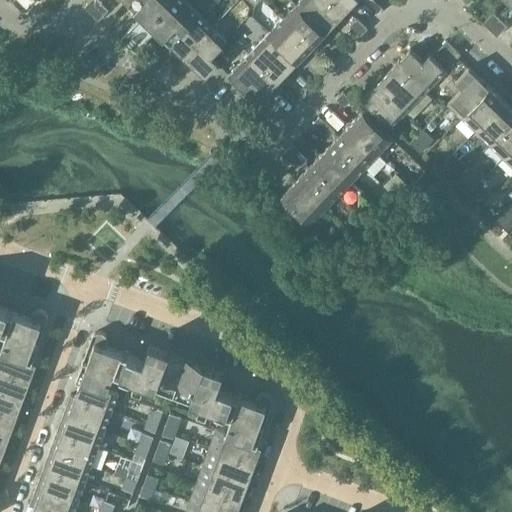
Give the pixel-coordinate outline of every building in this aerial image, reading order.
[(91,0),(85,7),(92,14),(102,3),(98,0),(91,0)] [(136,52),(157,31),(164,37),(176,23),(183,30),(199,14),(184,0),(145,0),(136,10),(142,16),(121,38),(136,52)] [(125,0),(136,10),(145,0),(125,0)] [(331,0),(300,0),(296,5),(312,21),(319,14),(331,27),(345,13),(331,0)] [(331,0),(345,13),(357,0),(331,0)] [(92,14),(99,21),(109,10),(102,3),(92,14)] [(296,5),(282,19),(312,47),(331,27),(319,14),(312,21),(296,5)] [(483,23),(490,30),(501,19),(494,12),(483,23)] [(164,37),(184,57),(213,27),(199,14),(183,30),(176,23),(164,37)] [(351,25),(361,36),(368,28),(358,18),(351,25)] [(282,19),(269,33),(286,48),(279,55),(292,68),(312,47),(282,19)] [(490,30),(497,37),(508,26),(501,19),(490,30)] [(212,57),(219,50),(227,41),(213,27),(184,57),(206,77),(218,65),(218,64),(219,63),(212,57)] [(269,33),(249,53),(278,82),(292,68),(279,55),(286,48),(269,33)] [(437,51),(444,58),(455,47),(448,41),(437,51)] [(455,47),(444,58),(451,65),(462,54),(455,47)] [(411,48),(397,63),(426,91),(447,70),(430,54),(424,61),(411,48)] [(229,60),(219,50),(212,57),(219,63),(218,64),(222,68),(229,60)] [(278,82),(249,53),(228,75),(245,91),(251,84),(264,96),(278,82)] [(327,55),(320,62),(328,70),(335,63),(327,55)] [(154,74),(161,81),(171,70),(164,63),(154,74)] [(397,63),(383,77),(396,90),(390,96),(406,112),(426,91),(397,63)] [(448,103),(462,117),(491,88),(470,67),(457,80),(456,81),(463,88),(456,95),(448,103)] [(171,70),(161,81),(168,87),(178,77),(171,70)] [(396,90),(383,77),(363,98),(392,126),(406,112),(390,96),(396,90)] [(456,95),(463,88),(456,81),(457,80),(454,77),(446,85),(456,95)] [(491,88),(462,117),(476,131),(505,101),(491,88)] [(344,92),(337,99),(345,107),(352,99),(344,92)] [(476,131),(490,144),(511,121),(511,108),(505,101),(476,131)] [(364,111),(349,125),(379,154),(393,139),(364,111)] [(313,123),(321,131),(328,124),(320,116),(313,123)] [(511,121),(490,144),(504,157),(511,148),(511,121)] [(328,124),(321,131),(329,139),(336,132),(328,124)] [(349,125),(336,139),(365,167),(379,154),(349,125)] [(417,136),(427,146),(434,139),(423,129),(417,136)] [(427,146),(417,136),(410,143),(421,153),(427,146)] [(323,153),(352,181),(365,167),(336,139),(323,153)] [(286,151),(294,159),(301,151),(293,144),(286,151)] [(301,151),(294,159),(302,166),(309,159),(301,151)] [(323,153),(309,167),(339,195),(352,181),(323,153)] [(309,167),(296,180),(325,209),(339,195),(309,167)] [(262,176),(270,183),(277,176),(269,169),(262,176)] [(384,189),(395,200),(409,186),(398,175),(384,189)] [(325,209),(296,180),(282,195),(311,223),(325,209)] [(0,330),(8,333),(2,349),(33,360),(48,321),(48,319),(48,317),(47,314),(46,312),(44,311),(41,309),(39,309),(36,310),(33,312),(32,314),(31,318),(0,307),(0,330)] [(76,379),(81,380),(82,379),(109,389),(109,388),(115,373),(136,381),(132,394),(141,397),(146,384),(201,404),(196,417),(206,421),(211,408),(233,416),(227,432),(258,444),(273,404),(273,403),(273,400),(273,398),(272,397),(272,396),(269,394),(266,393),(264,393),(262,393),(260,394),(258,397),(257,398),(256,402),(218,388),(223,374),(149,346),(144,360),(106,346),(108,343),(108,341),(108,339),(107,336),(107,335),(105,334),(103,332),(100,332),(97,332),(96,333),(93,334),(92,337),(76,379)] [(0,369),(26,379),(33,360),(2,349),(0,348),(0,369)] [(0,390),(19,397),(26,379),(0,369),(0,390)] [(75,396),(112,410),(119,392),(109,388),(109,389),(82,379),(81,380),(75,396)] [(0,410),(13,416),(19,397),(0,390),(0,410)] [(71,395),(64,413),(105,428),(112,410),(75,396),(71,395)] [(153,406),(149,417),(160,421),(164,411),(153,406)] [(0,431),(6,434),(13,416),(0,410),(0,431)] [(57,431),(99,447),(105,428),(64,413),(57,431)] [(170,413),(166,424),(177,428),(181,417),(170,413)] [(160,421),(149,417),(145,428),(156,432),(160,421)] [(177,428),(166,424),(163,434),(174,438),(177,428)] [(210,447),(251,462),(258,444),(227,432),(217,428),(210,447)] [(50,449),(92,465),(99,447),(57,431),(50,449)] [(143,432),(139,443),(150,447),(154,436),(143,432)] [(172,443),(161,439),(157,450),(168,454),(172,443)] [(150,447),(139,443),(135,454),(146,458),(150,447)] [(203,465),(245,480),(251,462),(210,447),(203,465)] [(50,449),(43,468),(85,483),(92,465),(50,449)] [(168,454),(157,450),(153,460),(164,464),(168,454)] [(196,483),(238,499),(245,480),(203,465),(196,483)] [(130,467),(126,478),(137,482),(141,471),(130,467)] [(37,486),(78,502),(85,483),(43,468),(37,486)] [(148,474),(144,484),(155,489),(159,478),(148,474)] [(137,482),(126,478),(122,488),(133,493),(137,482)] [(232,511),(238,499),(196,483),(189,502),(216,511),(232,511)] [(155,489),(144,484),(140,495),(151,499),(155,489)] [(35,506),(49,511),(74,511),(78,502),(37,486),(30,505),(35,506)] [(105,500),(101,511),(103,511),(112,511),(116,504),(105,500)] [(216,511),(189,502),(185,511),(216,511)]
